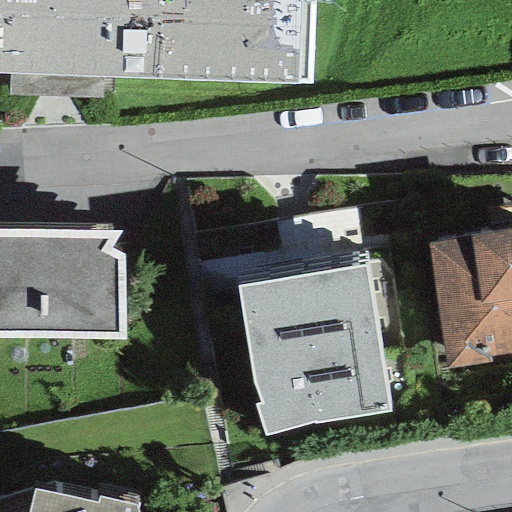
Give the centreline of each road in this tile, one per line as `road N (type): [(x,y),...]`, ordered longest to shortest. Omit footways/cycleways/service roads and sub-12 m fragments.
road 1 (residential): [(507,110),(112,161),(0,162)]
road 2 (tertiary): [(321,511),(358,497),(511,479)]
